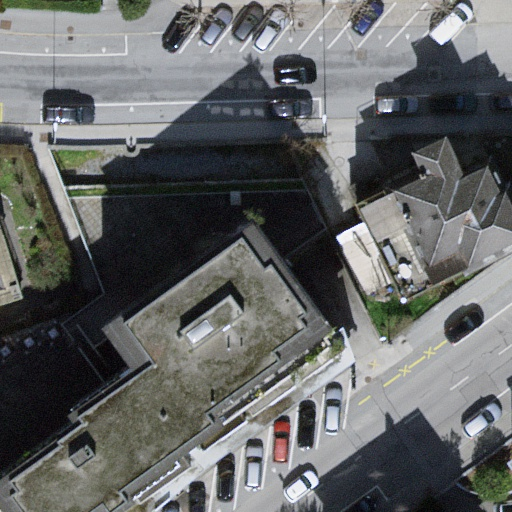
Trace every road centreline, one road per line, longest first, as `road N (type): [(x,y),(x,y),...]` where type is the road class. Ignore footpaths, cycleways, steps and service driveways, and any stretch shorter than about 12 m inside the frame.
road 1 (residential): [(0,78),(511,59)]
road 2 (secondary): [(285,511),(511,343)]
